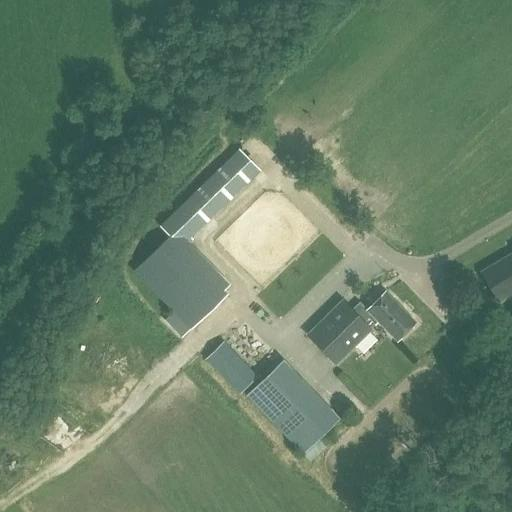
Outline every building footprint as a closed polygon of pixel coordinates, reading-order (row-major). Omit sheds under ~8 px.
[(259,169),(239,148),(160,226),(183,248),(192,239),(191,237),(259,169)] [(272,272),(322,225),(292,193),(267,216),(279,230),(268,240),(278,250),(263,263),(272,272)] [(227,293),(170,235),(134,271),(174,312),(167,319),(183,336),(227,293)] [(511,253),(498,262),(497,262),(482,271),(500,301),(511,293),(511,253)] [(385,294),(368,311),(366,312),(364,315),(369,319),(373,323),(376,320),(397,341),(414,323),(385,294)] [(368,311),(360,303),(351,312),(336,296),(298,335),(324,361),(369,319),(364,315),(368,311)] [(240,394),(257,378),(223,342),(205,359),(240,394)] [(245,396),(302,455),(340,418),(283,360),(245,396)] [(57,412),(46,430),(74,448),(86,430),(57,412)]
